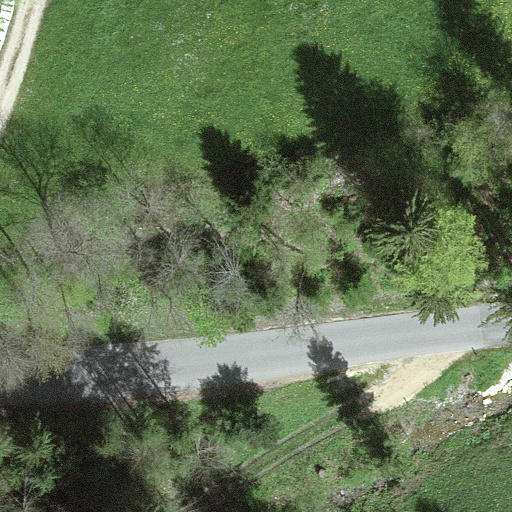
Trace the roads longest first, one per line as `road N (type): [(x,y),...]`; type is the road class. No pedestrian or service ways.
road 1 (tertiary): [(511,321),(86,374),(0,377)]
road 2 (track): [(183,511),(423,368),(459,325)]
road 3 (track): [(38,0),(0,118)]
